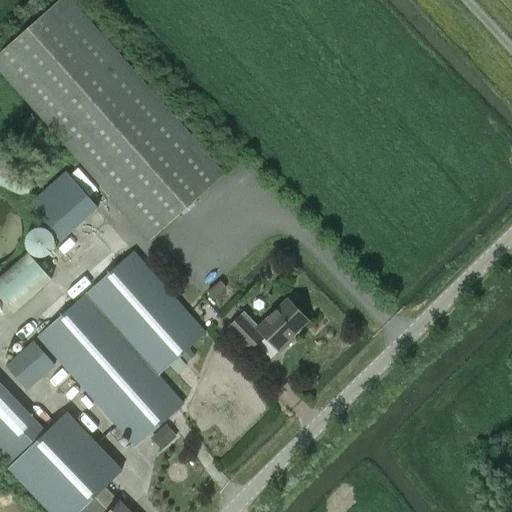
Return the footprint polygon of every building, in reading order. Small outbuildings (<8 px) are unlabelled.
[(71,0),(59,0),(0,52),(0,70),(150,240),(225,174),(71,0)] [(0,153),(0,185),(28,194),(37,165),(15,158),(0,153)] [(66,171),(30,203),(61,240),(98,207),(66,171)] [(15,232),(15,227),(15,221),(13,214),(11,210),(6,203),(2,199),(0,197),(0,255),(0,256),(5,252),(10,245),(13,240),(15,232)] [(26,240),(25,242),(25,243),(26,244),(26,246),(26,247),(27,249),(27,250),(28,251),(29,252),(31,254),(33,255),(34,256),(37,257),(40,257),(42,257),(45,256),(47,255),(50,254),(52,252),(53,249),(54,248),(55,246),(55,245),(55,243),(55,241),(55,240),(55,238),(54,236),(53,235),(52,233),(50,231),(47,229),(45,228),(43,228),(41,227),(38,227),(36,228),(33,229),(32,230),(30,231),(29,233),(28,234),(27,236),(26,237),(26,238),(26,240)] [(27,252),(0,276),(0,297),(14,313),(52,278),(27,252)] [(88,294),(39,337),(136,446),(183,404),(158,376),(205,333),(134,252),(88,294)] [(244,313),(229,327),(250,349),(261,338),(264,335),(280,352),(291,341),(289,339),(308,320),(288,299),(258,327),(244,313)] [(34,340),(5,365),(27,390),(55,365),(34,340)] [(0,379),(0,450),(13,464),(18,459),(71,511),(129,511),(119,502),(105,488),(118,474),(61,418),(50,429),(0,379)]
